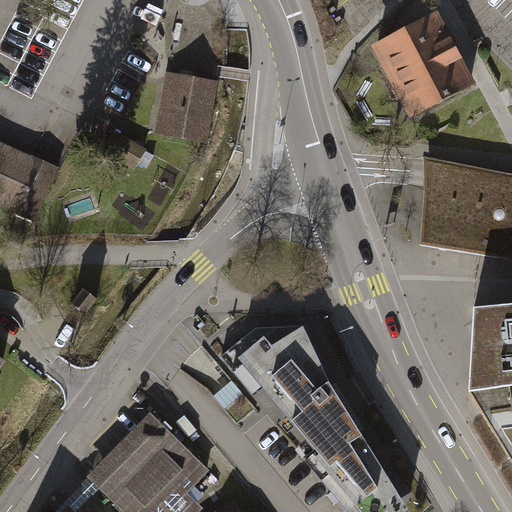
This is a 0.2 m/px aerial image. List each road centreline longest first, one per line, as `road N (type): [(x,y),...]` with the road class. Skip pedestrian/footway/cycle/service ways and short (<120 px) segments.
road 1 (residential): [(252,221),(157,311),(8,511)]
road 2 (secondary): [(347,241),(386,347),(483,511)]
road 3 (secondary): [(275,0),(324,176)]
